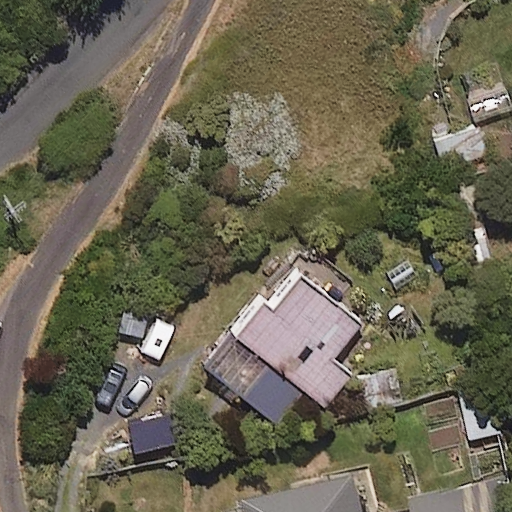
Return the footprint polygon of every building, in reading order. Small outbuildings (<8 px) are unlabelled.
[(486,156),(476,127),(431,142),(441,170),(486,156)] [(359,325),(296,279),(270,316),(256,306),(206,375),(276,427),(301,392),(324,408),(348,375),(331,363),(359,325)] [(403,405),(396,373),(361,380),(368,413),(403,405)] [(498,433),(485,385),(457,392),(470,440),(498,433)] [(170,418),(127,424),(131,454),(174,449),(170,418)] [(225,511),(225,481),(190,482),(190,511),(225,511)] [(493,511),(489,487),(461,493),(417,501),(418,511),(493,511)] [(365,511),(359,489),(274,511),(365,511)]
